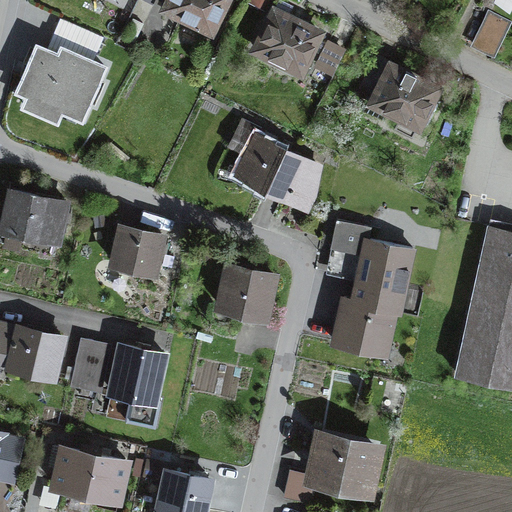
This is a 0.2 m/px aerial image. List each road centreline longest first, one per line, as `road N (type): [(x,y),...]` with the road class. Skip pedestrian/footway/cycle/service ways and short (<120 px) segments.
road 1 (residential): [(0,149),(269,238),(297,255),(302,279),(252,511)]
road 2 (residential): [(511,86),(333,0)]
